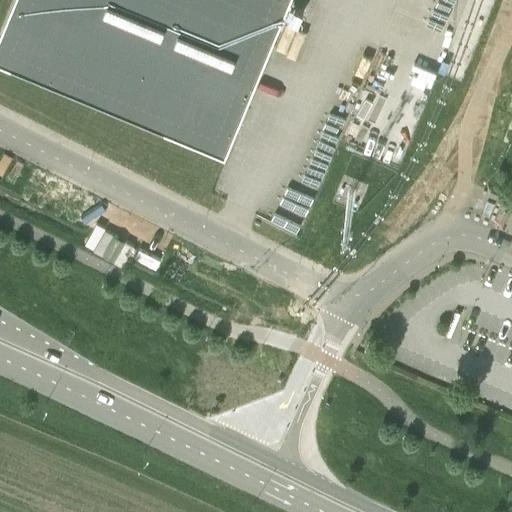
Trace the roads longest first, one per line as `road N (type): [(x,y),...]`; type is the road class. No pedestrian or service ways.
road 1 (unclassified): [(0,129),(351,304)]
road 2 (primary): [(0,359),(323,511)]
road 3 (primary): [(278,464),(0,325)]
road 4 (unclassified): [(278,464),(351,304)]
road 5 (unclassified): [(351,304),(438,242),(479,192)]
